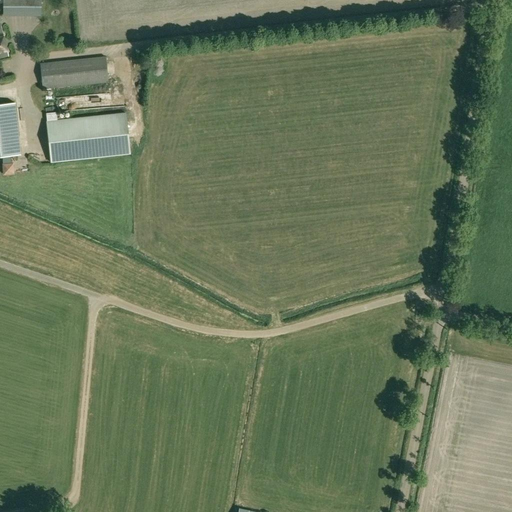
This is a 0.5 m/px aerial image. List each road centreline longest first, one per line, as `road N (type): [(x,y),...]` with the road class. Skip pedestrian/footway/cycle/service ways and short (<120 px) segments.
road 1 (unclassified): [(442,296),(418,294),(261,339),(209,337),(0,268)]
road 2 (unclassified): [(145,49),(490,11)]
road 3 (unclassified): [(442,296),(490,11)]
road 4 (unclassified): [(401,511),(442,296)]
